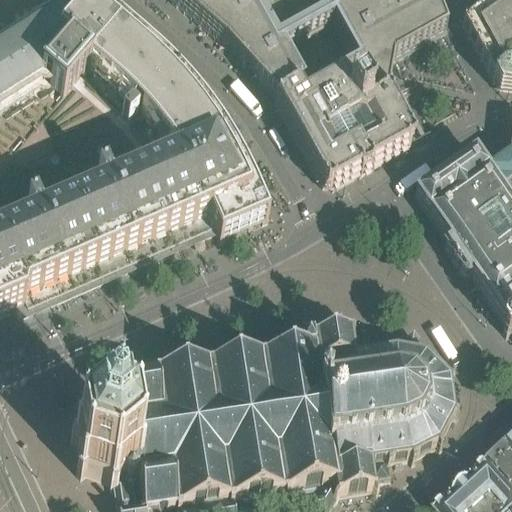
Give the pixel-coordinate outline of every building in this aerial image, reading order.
[(162,0),(225,54),(274,111),(275,109),(300,91),(300,90),(302,89),(285,58),(283,56),(332,30),(355,72),(334,84),(344,102),(349,103),(361,96),(367,107),(382,98),(384,100),(386,100),(388,87),(392,67),(392,68),(445,38),(429,0),(162,0)] [(511,0),(503,0),(466,26),(462,30),(461,30),(461,31),(492,86),(498,98),(511,99),(511,0)] [(0,321),(14,316),(18,324),(214,239),(219,247),(261,229),(267,227),(265,222),(264,219),(255,200),(248,184),(240,170),(228,149),(227,147),(213,127),(211,124),(194,102),(176,83),(175,81),(155,63),(112,26),(106,35),(89,21),(91,19),(85,14),(78,22),(65,10),(0,51),(0,321)] [(409,147),(399,129),(386,104),(385,103),(386,100),(384,100),(382,98),(367,107),(361,96),(349,103),(344,102),(334,84),(307,99),(302,89),(300,90),(300,91),(275,109),(274,111),(273,111),(278,116),(279,116),(321,193),(323,192),(330,194),(331,195),(357,181),(358,182),(368,176),(368,175),(369,175),(383,167),(407,154),(406,153),(407,150),(408,148),(409,147)] [(498,195),(511,215),(511,148),(511,160),(510,162),(487,178),(498,195)] [(511,215),(498,195),(486,178),(473,159),(467,163),(454,172),(452,173),(440,182),(431,188),(419,196),(414,202),(427,220),(447,249),(442,253),(444,255),(448,261),(449,263),(451,266),(455,272),(458,276),(458,275),(459,277),(463,283),(465,285),(470,282),(490,310),(490,311),(503,330),(511,324),(511,215)] [(511,324),(503,330),(502,331),(501,337),(505,342),(511,343),(511,342),(511,324)] [(437,451),(451,424),(456,425),(457,421),(452,420),(448,390),(452,387),(450,384),(446,386),(425,365),(427,360),(424,358),(421,363),(415,362),(417,347),(410,346),(404,345),(402,360),(396,359),(397,354),(393,354),(393,358),(372,362),(371,357),(369,357),(367,343),(351,346),(350,341),(354,336),(350,333),(347,338),(312,344),(307,340),(305,344),(307,346),(299,347),(301,357),(295,358),(295,353),(281,355),(281,360),(265,362),(264,357),(260,358),(261,363),(230,367),(210,370),(210,365),(206,366),(206,371),(158,379),(157,374),(153,374),(154,379),(144,380),(144,376),(130,378),(131,383),(123,384),(122,379),(118,379),(119,384),(118,385),(114,386),(114,390),(119,389),(120,399),(109,398),(99,406),(102,420),(96,421),(97,427),(79,443),(72,441),(69,447),(76,450),(78,462),(80,474),(75,479),(80,484),(85,480),(108,488),(109,495),(113,494),(115,511),(330,511),(334,507),(334,508),(338,503),(370,498),(375,501),(377,498),(373,494),(372,488),(389,486),(387,474),(389,473),(389,468),(408,466),(410,470),(414,469),(412,464),(434,453),(438,457),(440,454),(437,451)] [(511,461),(507,455),(501,461),(501,460),(495,466),(490,472),(490,473),(489,472),(489,473),(511,500),(511,461)] [(511,511),(511,500),(489,473),(487,475),(478,483),(448,511),(447,511),(446,511),(511,511)]
